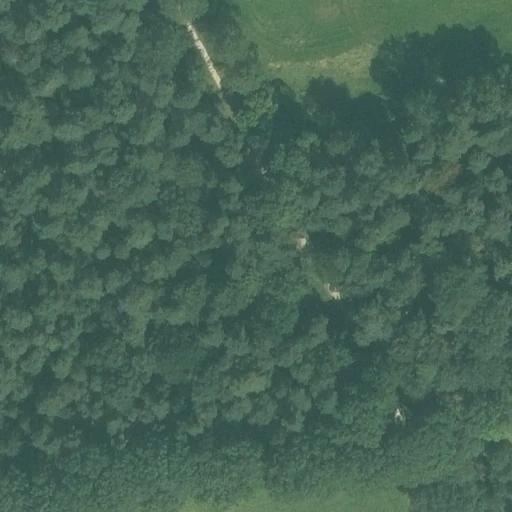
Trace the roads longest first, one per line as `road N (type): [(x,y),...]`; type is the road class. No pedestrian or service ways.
road 1 (track): [(452,511),(168,0)]
road 2 (track): [(511,365),(366,418),(0,476)]
